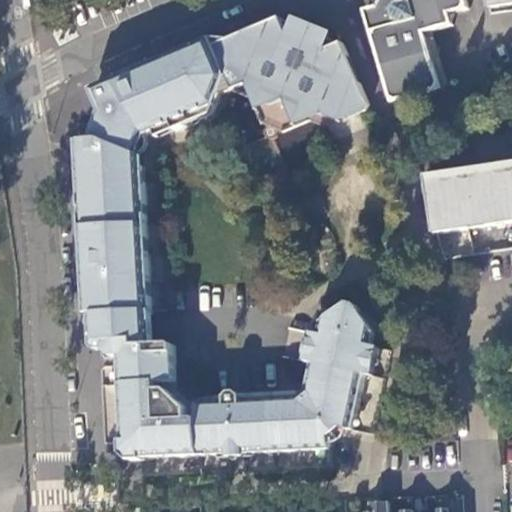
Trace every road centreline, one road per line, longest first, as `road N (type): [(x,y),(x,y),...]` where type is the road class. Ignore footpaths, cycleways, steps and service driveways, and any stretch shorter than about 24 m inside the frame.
road 1 (residential): [(52,511),(48,335),(21,85)]
road 2 (residential): [(511,298),(471,304),(478,480)]
road 3 (residential): [(21,85),(203,0)]
road 4 (residential): [(478,480),(348,486)]
